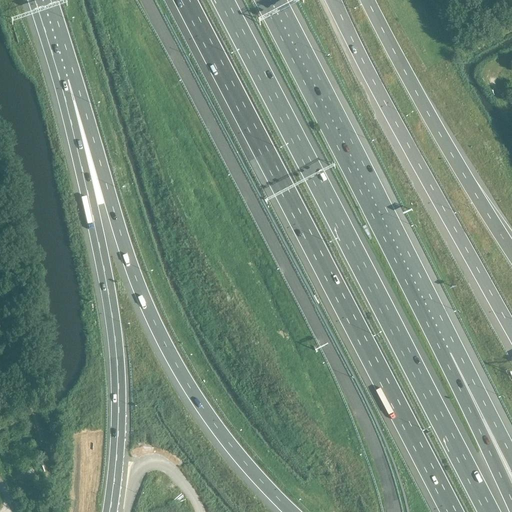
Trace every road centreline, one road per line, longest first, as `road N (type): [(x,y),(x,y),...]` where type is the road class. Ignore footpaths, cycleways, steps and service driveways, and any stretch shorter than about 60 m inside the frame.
road 1 (motorway): [(186,0),(455,511)]
road 2 (motorway): [(488,511),(222,0)]
road 3 (motorway): [(395,511),(370,431),(146,0)]
road 4 (motorway): [(66,78),(163,342),(210,420),(293,511)]
road 5 (motorway): [(472,399),(268,0)]
road 6 (motorway): [(66,78),(117,356),(121,421),(112,511)]
road 7 (motorway): [(332,0),(511,331)]
road 8 (motorway): [(511,252),(366,0)]
road 9 (unknown): [(0,319),(50,476),(50,511)]
